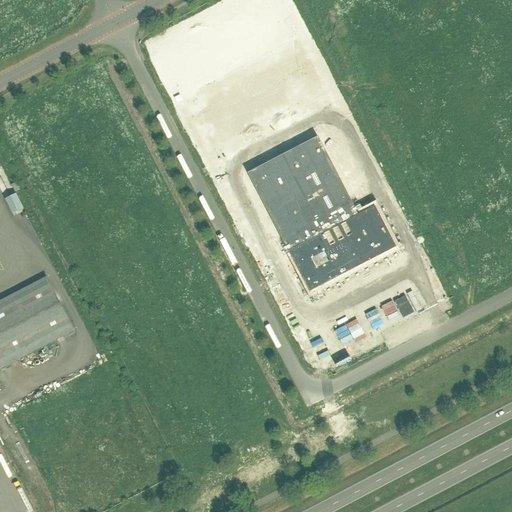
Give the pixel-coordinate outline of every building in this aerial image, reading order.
[(302,49),(307,60),(318,54),(313,43),(302,49)] [(270,69),(281,64),(278,59),(268,65),(270,69)] [(348,112),(337,118),(347,136),(358,130),(348,112)] [(249,174),(248,175),(287,249),(289,254),(304,247),(309,258),(301,262),(316,291),(397,249),(375,208),(359,216),(319,138),(292,152),(294,157),(252,179),(249,174)] [(271,255),(257,262),(263,273),(277,266),(271,255)] [(0,371),(75,332),(47,279),(0,303),(0,371)]
